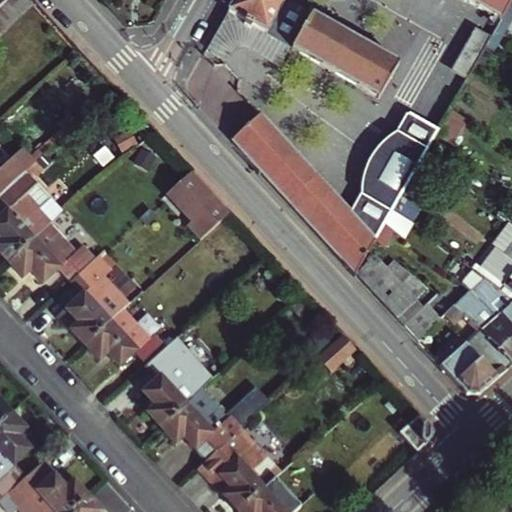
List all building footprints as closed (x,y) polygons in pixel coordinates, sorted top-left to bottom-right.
[(0,0),(0,8),(9,0),(0,0)] [(235,0),(228,14),(251,27),(290,49),(310,16),(282,0),(235,0)] [(511,0),(460,0),(500,22),(511,0)] [(249,30),(251,27),(228,14),(222,24),(228,28),(231,24),(241,30),(243,27),(249,30)] [(310,16),(290,49),(378,100),(397,66),(395,65),(391,73),(380,66),(385,59),(310,16)] [(467,78),(484,48),(489,41),(474,32),(452,70),(467,78)] [(395,65),(385,59),(380,66),(391,73),(395,65)] [(460,118),(449,110),(436,133),(434,136),(444,144),(460,118)] [(436,133),(408,117),(396,138),(379,154),(369,169),(363,197),(353,215),(261,115),(232,141),(355,274),(368,252),(375,239),(383,225),(390,212),(405,187),(421,159),(434,136),(436,133)] [(431,167),(444,144),(434,136),(421,159),(431,167)] [(0,194),(25,172),(34,164),(22,151),(0,171),(0,194)] [(400,220),(431,167),(421,159),(405,187),(390,212),(400,220)] [(0,194),(0,238),(2,241),(0,242),(0,255),(8,264),(50,225),(52,223),(27,195),(37,186),(25,172),(0,194)] [(186,226),(200,242),(230,214),(191,172),(165,196),(190,223),(186,226)] [(390,212),(383,225),(393,233),(400,220),(390,212)] [(496,250),(504,256),(511,245),(511,226),(509,224),(492,247),(496,250)] [(50,225),(8,264),(23,280),(31,273),(43,286),(51,279),(62,291),(94,262),(83,249),(77,255),(50,225)] [(393,233),(383,225),(375,239),(384,248),(393,233)] [(504,288),(511,293),(511,245),(504,256),(496,250),(476,276),(481,279),(500,294),(504,288)] [(385,269),(368,252),(355,274),(404,327),(421,312),(413,304),(424,294),(392,263),(385,269)] [(94,262),(62,291),(74,305),(59,319),(85,347),(121,314),(95,286),(110,273),(97,259),(94,262)] [(458,286),(468,294),(481,279),(476,276),(470,272),(458,286)] [(476,300),(494,317),(511,332),(511,302),(500,294),(481,279),(468,294),(476,300)] [(461,316),(479,331),(511,364),(511,332),(494,317),(476,300),(468,294),(454,309),(461,316)] [(434,300),(421,312),(404,327),(417,342),(444,316),(447,313),(434,300)] [(447,313),(444,316),(453,326),(461,316),(454,309),(453,308),(447,313)] [(108,355),(120,368),(135,354),(147,367),(148,366),(167,349),(154,335),(150,339),(124,311),(121,314),(85,347),(99,363),(108,355)] [(511,365),(511,364),(479,331),(440,366),(465,394),(479,395),(511,365)] [(343,337),(318,360),(332,375),(357,351),(343,337)] [(160,379),(144,394),(155,407),(148,414),(161,429),(204,390),(215,380),(177,339),(167,349),(148,366),(160,379)] [(228,416),(230,419),(249,401),(261,413),(271,403),(257,388),(228,416)] [(184,439),(207,464),(242,431),(261,413),(249,401),(230,419),(228,416),(204,390),(161,429),(176,446),(184,439)] [(0,423),(11,414),(0,402),(0,423)] [(25,430),(11,414),(0,423),(0,452),(12,466),(30,450),(22,442),(26,438),(26,435),(23,432),(25,430)] [(429,429),(418,417),(399,436),(417,453),(430,441),(429,429)] [(199,471),(237,511),(238,511),(274,480),(281,473),(242,431),(207,464),(199,471)] [(15,511),(18,510),(19,511),(71,511),(88,497),(74,482),(66,489),(42,463),(24,479),(0,500),(0,506),(5,511),(15,511)] [(0,500),(24,479),(12,466),(0,477),(0,500)] [(274,480),(238,511),(295,511),(300,508),(283,489),(275,481),(274,480)] [(101,511),(88,497),(71,511),(101,511)]
